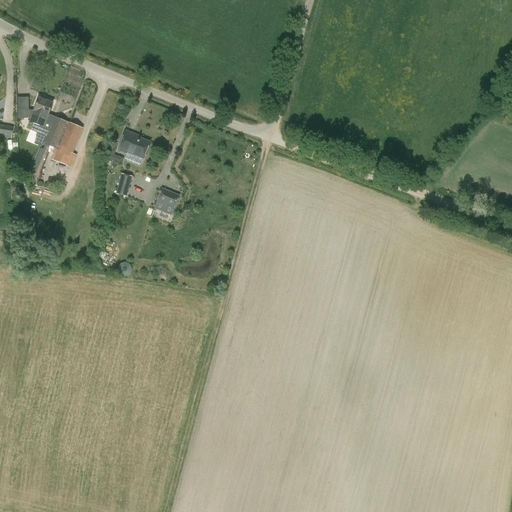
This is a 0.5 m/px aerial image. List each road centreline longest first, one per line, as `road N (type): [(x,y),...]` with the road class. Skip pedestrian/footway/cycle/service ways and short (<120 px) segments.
road 1 (unclassified): [(263,135),(0,25)]
road 2 (track): [(511,230),(263,135)]
road 3 (unclassified): [(263,135),(306,0)]
